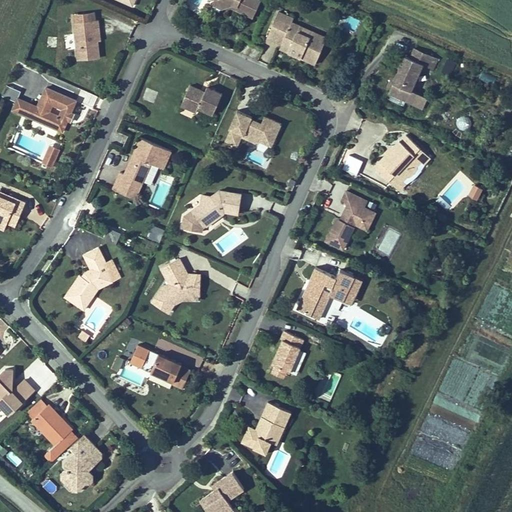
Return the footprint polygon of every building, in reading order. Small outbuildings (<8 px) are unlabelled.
[(264,0),(225,0),(227,5),(233,3),(238,1),(242,3),(241,7),(245,8),(258,14),(264,0)] [(302,53),(320,61),(329,39),(303,28),(305,22),(297,18),(298,15),(283,8),(272,34),(287,40),(295,44),(293,49),(302,53)] [(78,16),(82,54),(103,52),(102,35),(100,22),(103,22),(102,13),(78,16)] [(332,33),(305,22),(303,28),(329,39),(332,33)] [(285,45),(293,49),(295,44),(287,40),(285,45)] [(400,80),(396,89),(430,104),(434,94),(418,86),(430,61),(434,62),(439,52),(422,44),(417,54),(413,52),(400,80)] [(438,64),(443,54),(439,52),(434,62),(438,64)] [(218,110),(227,89),(212,82),(210,87),(209,89),(207,88),(206,85),(195,80),(191,88),(186,100),(201,107),(203,103),(218,110)] [(81,95),(50,81),(42,101),(36,98),(31,110),(67,126),(69,120),(72,114),(70,113),(73,106),(75,107),(81,95)] [(7,93),(16,97),(20,89),(11,85),(7,93)] [(148,87),(143,99),(153,103),(157,91),(148,87)] [(24,107),(31,110),(36,98),(29,95),(24,107)] [(274,136),(280,134),(287,118),(270,111),(266,118),(265,122),(255,117),(256,113),(257,112),(242,105),(234,123),(235,124),(230,136),(242,141),(246,132),(260,138),(264,136),(266,133),(274,136)] [(79,109),(75,107),(73,106),(70,113),(72,114),(76,115),(79,109)] [(255,117),(265,122),(266,118),(256,113),(255,117)] [(469,129),(471,117),(459,115),(457,127),(469,129)] [(276,142),(280,134),(274,136),(266,133),(264,136),(276,142)] [(175,148),(144,135),(136,152),(139,153),(135,160),(133,159),(128,171),(123,169),(119,178),(115,186),(138,196),(154,160),(167,166),(175,148)] [(64,143),(55,139),(50,151),(59,155),(64,143)] [(429,161),(405,139),(399,145),(398,144),(391,151),(394,154),(388,160),(385,158),(378,165),(392,177),(398,171),(405,178),(410,173),(412,174),(414,173),(416,171),(415,170),(419,165),(422,168),(429,161)] [(394,154),(391,151),(390,149),(383,156),(385,158),(388,160),(394,154)] [(59,155),(50,151),(47,158),(55,162),(59,155)] [(359,170),(364,157),(348,151),(343,164),(359,170)] [(408,181),(405,178),(398,171),(392,177),(402,187),(408,181)] [(0,188),(10,193),(12,190),(0,184),(0,188)] [(243,190),(221,187),(212,193),(202,192),(201,202),(184,214),(182,227),(204,229),(205,227),(226,211),(240,213),(243,190)] [(23,210),(28,197),(12,190),(10,193),(0,188),(0,212),(10,217),(15,206),(23,210)] [(468,203),(474,192),(468,188),(462,199),(468,203)] [(335,225),(329,238),(347,246),(358,220),(363,223),(365,218),(367,218),(373,221),(377,210),(367,205),(370,199),(348,189),(344,199),(350,202),(346,212),(348,213),(346,218),(343,217),(340,215),(335,225)] [(15,206),(10,217),(18,221),(23,210),(15,206)] [(10,217),(0,212),(0,221),(7,224),(10,217)] [(153,222),(147,237),(160,242),(165,227),(153,222)] [(104,238),(116,243),(121,231),(109,225),(104,238)] [(93,266),(86,270),(88,271),(86,275),(84,273),(82,272),(78,277),(67,294),(81,303),(93,286),(96,285),(99,287),(100,285),(114,278),(106,261),(108,259),(100,244),(85,251),(93,266)] [(189,273),(181,256),(163,265),(171,282),(163,286),(154,300),(170,310),(179,297),(202,285),(202,272),(193,272),(193,273),(189,273)] [(309,286),(300,305),(314,311),(327,285),(334,288),(347,295),(346,297),(360,304),(372,279),(358,273),(355,279),(353,282),(333,272),(334,270),(320,263),(309,286)] [(355,279),(334,270),(333,272),(353,282),(355,279)] [(380,283),(372,279),(360,304),(368,308),(380,283)] [(93,286),(81,303),(86,306),(99,287),(96,285),(93,286)] [(202,285),(179,297),(202,297),(202,285)] [(334,288),(327,285),(314,311),(321,315),(334,288)] [(293,367),(308,335),(289,327),(286,334),(287,334),(279,353),(276,359),(279,360),(290,365),(293,367)] [(87,338),(90,333),(83,328),(80,333),(87,338)] [(184,362),(185,360),(162,350),(154,368),(176,378),(175,381),(185,385),(190,376),(194,366),(184,362)] [(290,365),(279,360),(276,367),(287,372),(290,365)] [(22,398),(23,399),(36,386),(26,376),(12,391),(7,387),(12,381),(14,368),(7,366),(0,371),(0,404),(6,405),(11,411),(19,403),(17,402),(22,398)] [(49,403),(44,397),(29,410),(34,416),(49,403)] [(262,415),(265,416),(259,428),(260,428),(259,432),(251,428),(249,433),(247,432),(243,440),(268,451),(273,440),(280,422),(286,425),(293,410),(269,399),(262,415)] [(59,411),(50,401),(49,403),(34,416),(33,418),(58,443),(47,453),(54,460),(75,440),(80,435),(73,428),(74,426),(65,417),(63,419),(61,417),(63,415),(59,411)] [(250,424),(247,432),(249,433),(251,428),(259,432),(260,428),(259,428),(265,416),(262,415),(257,427),(250,424)] [(279,442),(286,425),(280,422),(273,440),(279,442)] [(69,467),(69,472),(74,477),(76,475),(84,475),(87,477),(91,478),(94,475),(94,470),(88,465),(86,465),(86,461),(94,461),(102,453),(102,448),(93,439),(85,430),(80,435),(75,440),(82,447),(74,455),(73,462),(69,467)] [(11,450),(7,455),(18,464),(22,459),(11,450)] [(248,486),(235,471),(219,484),(215,487),(218,491),(215,494),(201,505),(206,511),(237,511),(239,511),(239,508),(232,499),(248,486)]
